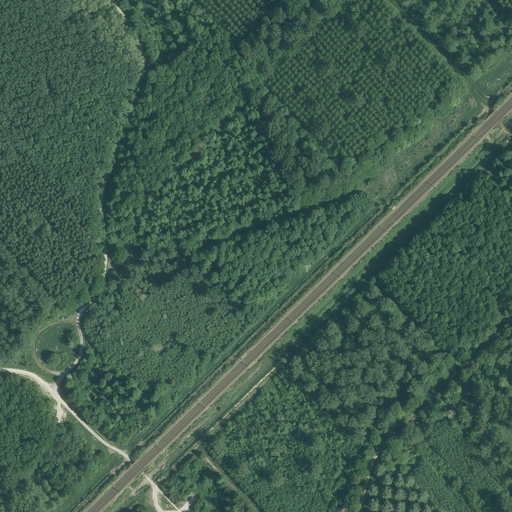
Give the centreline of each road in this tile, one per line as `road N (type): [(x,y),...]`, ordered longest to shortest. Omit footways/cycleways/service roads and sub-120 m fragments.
road 1 (track): [(61,511),(469,113),(477,81),(511,63)]
road 2 (track): [(73,511),(511,84)]
road 3 (track): [(511,138),(127,511)]
road 4 (track): [(511,123),(158,467)]
road 5 (track): [(102,291),(100,199),(141,66),(109,0)]
